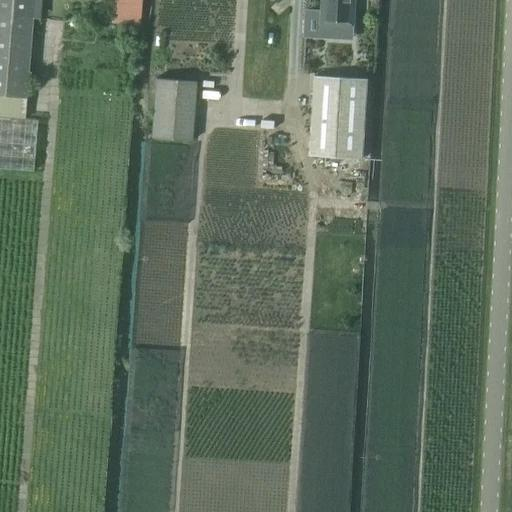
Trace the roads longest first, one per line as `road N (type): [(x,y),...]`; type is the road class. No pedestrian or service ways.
road 1 (track): [(240,0),(232,121),(200,119),(173,511)]
road 2 (track): [(20,511),(56,0)]
road 3 (track): [(442,0),(415,511)]
road 4 (unclassified): [(493,511),(511,69)]
road 5 (track): [(291,511),(313,182),(288,124)]
